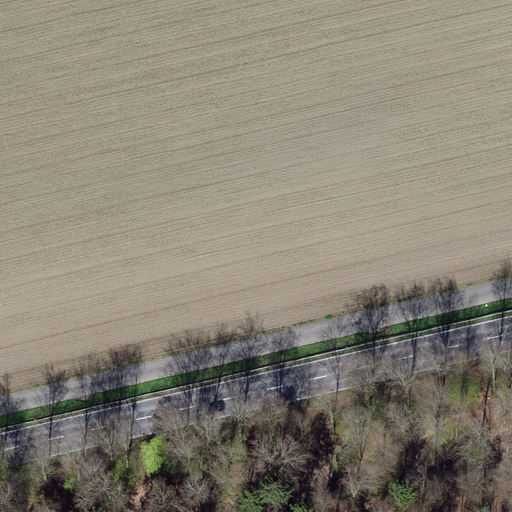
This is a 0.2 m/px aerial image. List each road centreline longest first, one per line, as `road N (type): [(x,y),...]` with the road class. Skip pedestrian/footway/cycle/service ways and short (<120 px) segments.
road 1 (primary): [(0,452),(511,333)]
road 2 (track): [(260,511),(511,463)]
